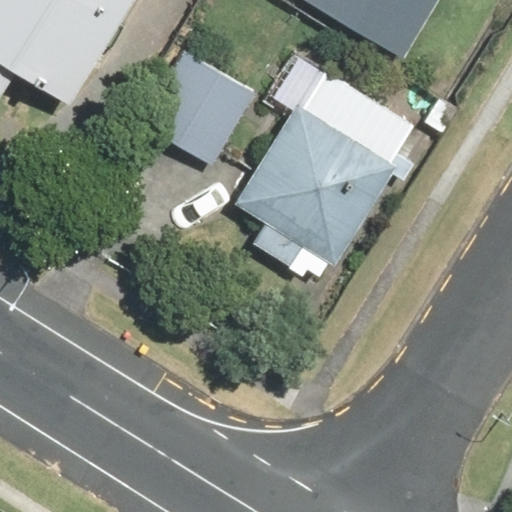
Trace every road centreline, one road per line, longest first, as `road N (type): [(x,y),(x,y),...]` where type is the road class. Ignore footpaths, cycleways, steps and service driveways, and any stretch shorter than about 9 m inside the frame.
road 1 (tertiary): [(310,511),(0,318)]
road 2 (residential): [(511,291),(378,511)]
